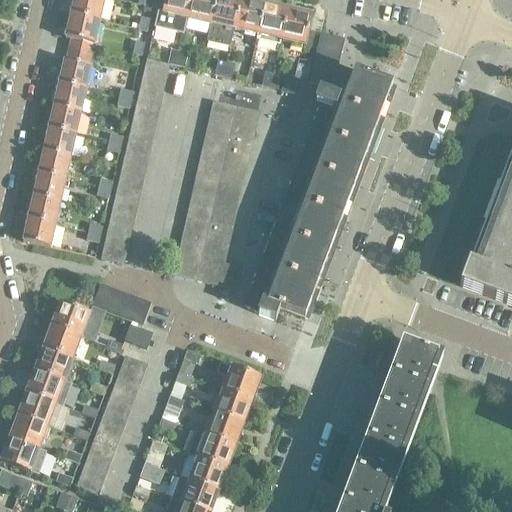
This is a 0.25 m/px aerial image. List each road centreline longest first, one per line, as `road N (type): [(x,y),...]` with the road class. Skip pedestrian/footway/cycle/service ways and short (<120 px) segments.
road 1 (unclassified): [(362,296),(461,19)]
road 2 (residential): [(112,508),(187,318)]
road 3 (residential): [(0,175),(38,0)]
road 4 (residential): [(511,353),(362,296)]
road 5 (residential): [(332,371),(187,318)]
road 6 (unclassified): [(280,511),(332,371)]
